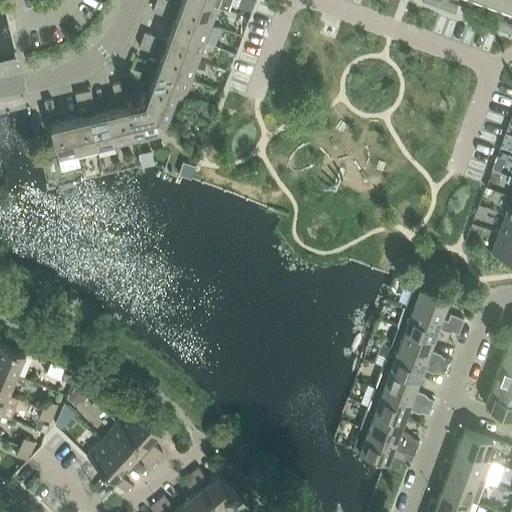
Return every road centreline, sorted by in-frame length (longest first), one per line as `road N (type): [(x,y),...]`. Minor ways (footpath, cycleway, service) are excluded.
road 1 (residential): [(408,511),(484,308),(511,297)]
road 2 (residential): [(496,64),(324,0)]
road 3 (residential): [(0,87),(98,60),(130,0)]
